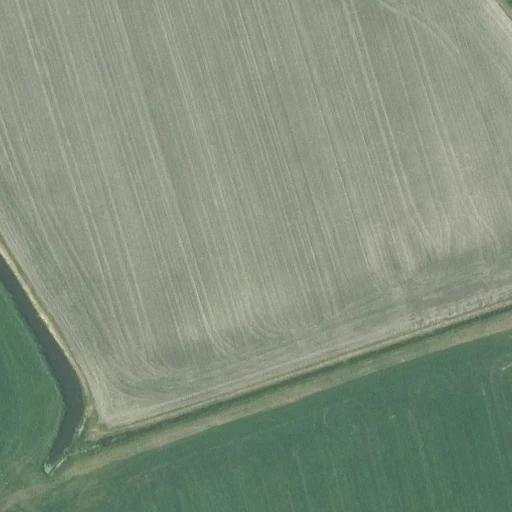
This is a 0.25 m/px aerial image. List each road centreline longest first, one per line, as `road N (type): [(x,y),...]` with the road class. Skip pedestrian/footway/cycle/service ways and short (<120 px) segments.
road 1 (track): [(1,511),(81,471),(511,327)]
road 2 (track): [(300,367),(511,290)]
